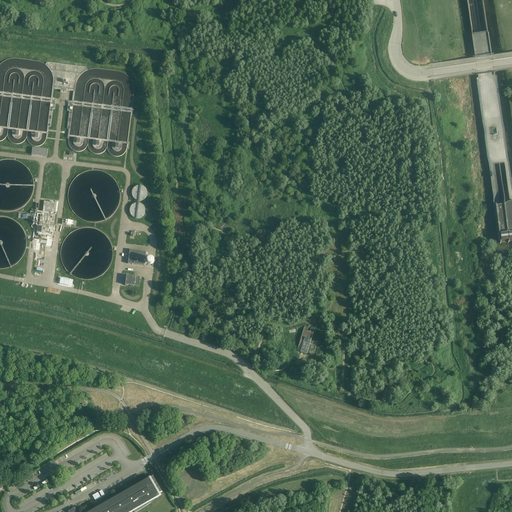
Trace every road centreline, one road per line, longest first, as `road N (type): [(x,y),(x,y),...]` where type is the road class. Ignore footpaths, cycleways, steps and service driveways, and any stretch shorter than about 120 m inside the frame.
road 1 (unclassified): [(305,451),(398,474),(511,463)]
road 2 (unclassified): [(305,451),(306,430),(238,360),(165,332)]
road 3 (unclassified): [(305,451),(211,427),(128,470)]
road 4 (tertiary): [(395,0),(394,51),(402,68),(421,74),(511,60)]
